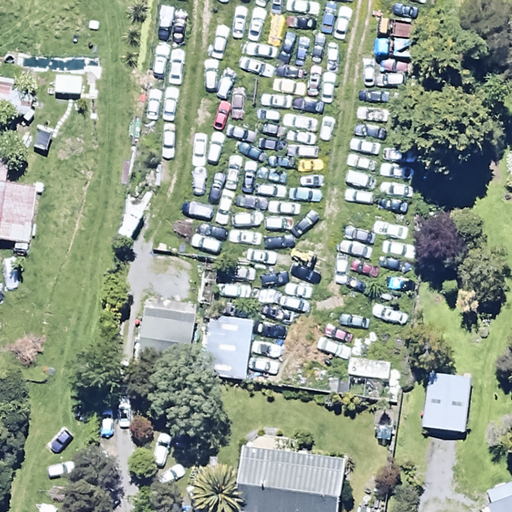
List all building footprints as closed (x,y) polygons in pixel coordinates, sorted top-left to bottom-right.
[(3,79),(0,79),(0,114),(29,118),(32,93),(12,91),(15,67),(5,65),(3,79)] [(0,238),(28,241),(34,186),(2,183),(6,142),(0,141),(0,238)] [(191,321),(141,316),(135,368),(185,373),(191,321)] [(252,320),(209,316),(204,370),(247,374),(252,320)] [(470,377),(429,372),(423,426),(464,431),(470,377)] [(331,511),(339,460),(240,447),(232,510),(244,511),(331,511)] [(511,511),(511,480),(481,490),(488,511),(511,511)]
